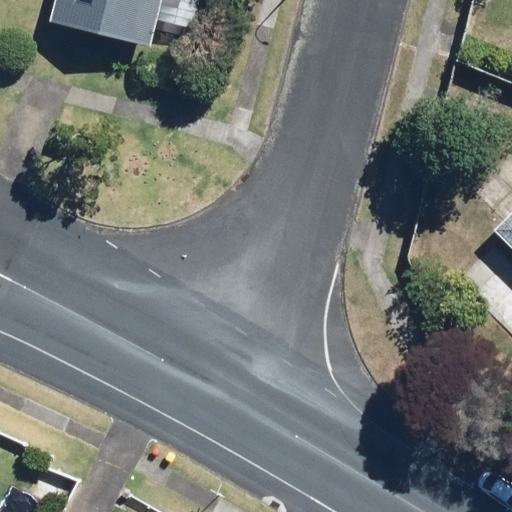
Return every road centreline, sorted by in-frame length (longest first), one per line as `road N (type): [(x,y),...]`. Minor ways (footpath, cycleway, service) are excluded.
road 1 (residential): [(245,397),(354,0)]
road 2 (residential): [(0,273),(245,397)]
road 3 (residential): [(245,397),(433,511)]
